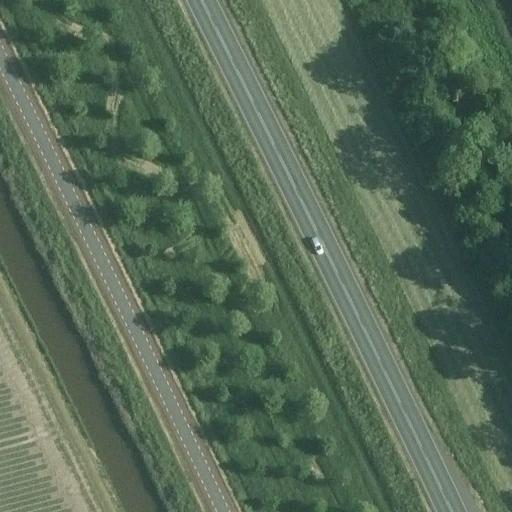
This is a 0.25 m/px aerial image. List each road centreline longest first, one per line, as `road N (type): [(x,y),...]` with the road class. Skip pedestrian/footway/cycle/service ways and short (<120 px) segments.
road 1 (trunk): [(463,511),(208,0)]
road 2 (unclassified): [(224,511),(0,55)]
